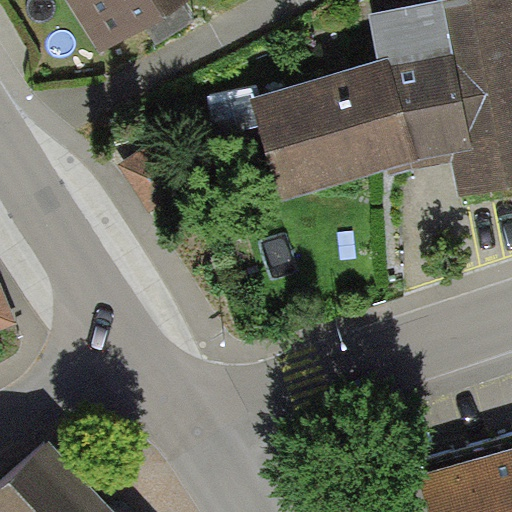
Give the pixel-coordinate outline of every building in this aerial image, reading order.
[(64,0),(100,58),(194,0),(64,0)] [(511,0),(455,0),(370,18),(376,63),(250,105),(281,204),(450,155),(461,200),(511,188),(511,0)] [(0,331),(17,325),(0,282),(0,331)] [(141,511),(49,412),(0,456),(0,511),(141,511)] [(511,511),(511,454),(421,479),(430,511),(511,511)]
